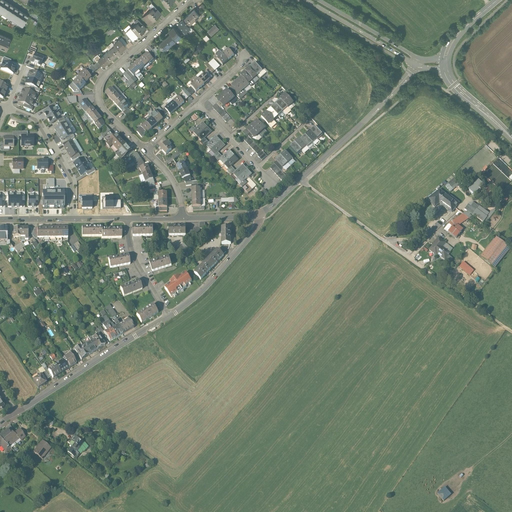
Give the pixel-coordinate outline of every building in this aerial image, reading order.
[(3,0),(0,5),(0,11),(2,13),(8,3),(3,0)] [(160,13),(151,2),(148,5),(152,8),(142,17),(148,24),(160,13)] [(13,6),(8,3),(2,13),(7,16),(13,6)] [(11,19),(18,9),(13,6),(7,16),(11,19)] [(23,12),(18,9),(11,19),(16,22),(23,12)] [(189,14),(194,20),(199,15),(200,16),(200,15),(195,10),(194,9),(189,14)] [(23,12),(16,22),(21,25),(28,15),(23,12)] [(183,19),(189,25),(194,20),(189,14),(184,19),(183,19)] [(183,19),(178,23),(181,26),(185,30),(186,31),(191,27),(189,25),(183,19)] [(140,26),(137,23),(136,23),(131,27),(138,35),(143,30),(140,26)] [(218,28),(215,24),(207,31),(210,35),(218,28)] [(138,35),(131,27),(130,26),(125,31),(131,39),(132,40),(138,35)] [(176,30),(174,27),(169,32),(171,34),(176,40),(181,35),(180,34),(176,30)] [(131,39),(125,31),(122,33),(124,35),(129,40),(129,41),(131,39)] [(0,46),(6,49),(10,39),(0,34),(0,46)] [(176,40),(171,34),(165,38),(171,44),(176,40)] [(165,49),(171,44),(165,38),(160,43),(165,49),(166,49),(165,49)] [(125,46),(119,39),(113,44),(120,51),(125,46)] [(120,51),(113,44),(112,42),(106,47),(109,50),(114,56),(119,51),(120,51)] [(228,50),(232,54),(237,50),(233,45),(228,50)] [(36,50),(31,48),(27,56),(33,58),(34,54),(36,50)] [(109,61),(114,56),(109,50),(103,55),(103,54),(103,55),(108,61),(109,61)] [(223,55),(228,61),(233,56),(234,56),(232,54),(228,50),(223,55)] [(34,54),(33,58),(31,63),(40,67),(44,58),(34,54)] [(108,61),(103,55),(100,57),(97,54),(93,57),(96,61),(98,60),(98,61),(102,65),(103,66),(103,65),(108,61)] [(139,62),(144,68),(149,63),(150,65),(154,61),(149,56),(147,54),(139,62)] [(228,61),(223,55),(218,59),(217,59),(217,60),(223,66),(223,65),(228,61)] [(255,64),(262,71),(265,69),(257,61),(255,64)] [(133,67),(138,73),(139,73),(144,68),(139,62),(133,67),(133,66),(133,67)] [(1,70),(13,75),(16,68),(9,65),(3,63),(1,70)] [(250,68),(257,76),(262,71),(255,64),(250,68)] [(217,69),(213,65),(208,69),(212,73),(217,69)] [(90,66),(84,71),(89,77),(93,73),(89,69),(91,67),(90,66)] [(74,73),(77,76),(78,77),(84,71),(81,67),(74,73)] [(138,73),(133,67),(128,71),(129,73),(133,77),(134,78),(135,76),(136,77),(140,74),(139,73),(138,73)] [(245,72),(252,80),(257,76),(250,68),(245,72)] [(77,76),(79,78),(84,84),(90,78),(91,78),(89,77),(84,71),(78,77),(77,76)] [(28,77),(27,78),(41,84),(43,78),(43,77),(38,75),(30,72),(29,73),(28,77)] [(242,78),(249,86),(250,88),(255,83),(252,80),(245,72),(240,77),(242,78)] [(204,74),(199,79),(204,85),(209,80),(210,80),(204,74)] [(41,84),(27,78),(25,84),(32,87),(38,90),(38,89),(41,84)] [(84,84),(79,78),(78,79),(78,80),(76,82),(75,82),(72,84),(68,87),(73,93),(74,94),(78,93),(79,92),(79,91),(85,85),(84,84)] [(237,82),(244,90),(249,86),(242,78),(237,82)] [(204,85),(199,79),(193,84),(190,86),(191,87),(195,92),(196,92),(198,90),(199,90),(204,85)] [(239,95),(244,90),(237,82),(232,87),(239,95)] [(0,90),(6,93),(8,87),(0,83),(0,90)] [(193,93),(195,92),(191,87),(186,91),(190,95),(193,93),(193,94),(193,93)] [(23,90),(20,96),(33,101),(36,95),(30,93),(23,90)] [(113,102),(119,97),(114,92),(114,91),(108,97),(113,102)] [(222,95),(229,103),(234,99),(227,91),(222,95)] [(229,103),(222,95),(217,100),(219,102),(223,106),(224,108),(229,103)] [(18,102),(24,105),(31,108),(31,107),(33,101),(20,96),(18,102)] [(285,96),(281,101),(288,109),(293,104),(285,96)] [(124,102),(119,97),(113,102),(118,108),(117,108),(118,108),(122,112),(128,107),(124,102)] [(184,103),(179,97),(178,97),(173,102),(179,108),(184,103)] [(170,115),(179,108),(173,102),(170,99),(167,102),(170,105),(165,109),(162,111),(166,115),(168,113),(170,115)] [(79,105),(85,114),(92,109),(85,100),(79,105)] [(281,101),(276,105),(283,113),(288,109),(281,101)] [(276,105),(271,110),(278,117),(283,113),(276,105)] [(43,113),(47,119),(57,113),(54,107),(51,109),(43,113)] [(92,109),(85,114),(86,114),(90,120),(96,115),(92,109)] [(161,118),(163,116),(160,112),(157,109),(155,111),(161,118)] [(271,110),(266,114),(274,122),(278,117),(271,110)] [(150,116),(158,124),(163,120),(161,118),(155,111),(150,116)] [(47,119),(51,125),(58,121),(61,119),(57,113),(47,119)] [(266,114),(261,119),(269,126),(274,122),(266,114)] [(101,120),(96,115),(90,120),(94,125),(94,126),(98,131),(102,128),(105,126),(101,121),(101,120)] [(146,123),(152,129),(157,124),(158,125),(158,124),(150,116),(145,120),(147,122),(146,123)] [(274,122),(269,126),(272,130),(277,125),(274,122)] [(57,136),(69,129),(66,123),(54,129),(56,132),(55,133),(57,136)] [(152,129),(146,123),(141,128),(137,132),(142,138),(146,134),(147,134),(146,134),(152,129)] [(207,128),(203,123),(195,130),(193,133),(197,138),(207,128)] [(257,123),(252,127),(260,135),(265,131),(257,123)] [(260,135),(252,127),(247,132),(250,135),(254,139),(255,140),(260,135)] [(212,133),(207,128),(197,138),(202,142),(202,143),(205,140),(212,133)] [(310,132),(317,140),(322,136),(315,128),(310,132)] [(72,135),(69,129),(57,136),(59,139),(60,138),(61,141),(72,135)] [(104,139),(110,132),(108,129),(105,131),(101,136),(104,139)] [(108,143),(114,137),(110,132),(104,139),(108,143)] [(305,137),(313,145),(317,140),(310,132),(305,137)] [(119,152),(126,146),(128,144),(126,143),(124,144),(122,142),(123,142),(117,135),(114,137),(108,143),(106,145),(110,149),(113,146),(115,149),(116,148),(118,150),(117,151),(119,152)] [(33,147),(33,136),(27,136),(21,136),(21,137),(22,147),(33,147)] [(301,141),(307,148),(308,149),(313,145),(305,137),(301,141)] [(4,148),(13,148),(13,140),(13,138),(4,138),(4,148)] [(211,152),(221,143),(216,138),(209,145),(206,147),(206,148),(211,152)] [(295,144),(302,152),(307,148),(301,141),(300,140),(295,144)] [(64,147),(67,153),(75,148),(72,142),(71,143),(64,147)] [(171,146),(168,142),(160,148),(166,155),(172,150),(169,147),(171,146)] [(225,148),(221,143),(211,152),(215,157),(218,154),(225,148)] [(302,152),(295,144),(290,149),(297,157),(302,152)] [(129,149),(126,146),(119,152),(115,156),(121,162),(127,157),(132,153),(132,152),(129,149)] [(67,153),(71,159),(78,155),(79,154),(75,148),(67,153)] [(180,151),(171,158),(172,158),(174,160),(173,160),(182,153),(180,151)] [(132,164),(134,163),(140,159),(137,154),(136,154),(133,152),(132,152),(132,153),(127,157),(128,159),(131,157),(133,160),(132,161),(132,164)] [(224,166),(234,157),(230,152),(222,159),(219,162),(220,162),(224,166)] [(281,158),(288,165),(292,161),(285,153),(281,158)] [(239,162),(234,157),(224,166),(229,171),(232,169),(239,162)] [(77,171),(87,165),(88,164),(85,158),(79,161),(73,165),(77,171)] [(288,165),(281,158),(276,162),(276,163),(283,170),(288,165)] [(140,169),(145,167),(140,159),(134,163),(138,170),(140,169)] [(23,170),(22,161),(13,161),(13,164),(12,164),(12,168),(13,168),(13,170),(16,170),(16,171),(20,171),(20,170),(23,170)] [(47,161),(37,161),(37,171),(47,171),(47,167),(47,161)] [(177,166),(180,173),(187,170),(184,163),(185,163),(177,166)] [(280,172),(283,170),(276,163),(274,165),(276,168),(278,170),(280,172)] [(483,173),(501,191),(510,182),(492,164),(483,173)] [(77,171),(81,177),(86,174),(90,171),(87,165),(77,171)] [(143,176),(150,173),(148,166),(145,167),(140,169),(143,176)] [(238,181),(248,171),(243,166),(236,173),(233,176),(238,181)] [(190,177),(187,170),(180,173),(182,179),(182,180),(184,179),(186,183),(192,182),(190,177)] [(252,176),(248,171),(238,181),(242,186),(245,183),(249,180),(252,176)] [(154,181),(150,173),(143,176),(140,177),(143,184),(148,182),(149,185),(154,183),(154,181)] [(462,183),(457,177),(448,184),(454,190),(462,183)] [(54,180),(48,180),(48,187),(45,187),(45,189),(46,189),(46,191),(49,191),(49,189),(54,189),(54,180)] [(256,187),(251,182),(247,185),(243,189),(248,195),(256,187)] [(484,189),(478,183),(470,192),(475,198),(484,189)] [(265,192),(260,196),(264,200),(269,196),(265,192)] [(433,206),(439,211),(442,206),(448,210),(447,211),(451,213),(453,212),(455,210),(454,209),(455,209),(458,204),(455,201),(454,203),(446,196),(441,192),(440,193),(439,192),(428,201),(432,206),(433,206)] [(64,193),(43,193),(43,208),(64,208),(64,193)] [(113,198),(102,198),(102,210),(113,209),(113,201),(113,198)] [(92,199),(81,200),(82,209),(92,209),(92,199)] [(468,205),(465,210),(467,212),(472,216),(485,225),(488,220),(486,218),(477,211),(479,208),(473,204),(471,207),(468,205)] [(463,215),(448,225),(454,229),(456,226),(457,226),(472,216),(467,212),(463,215)] [(448,225),(444,230),(456,239),(463,230),(457,226),(456,226),(454,229),(448,225)] [(142,228),(133,228),(133,237),(153,237),(153,227),(145,227),(142,227),(142,228)] [(186,227),(169,227),(169,236),(186,236),(186,231),(186,227)] [(91,228),(82,228),(82,237),(102,237),(102,230),(102,228),(93,228),(91,228)] [(231,228),(222,228),(222,245),(231,245),(231,228)] [(17,238),(20,238),(20,229),(13,229),(14,233),(12,233),(12,235),(14,235),(14,238),(17,238)] [(102,239),(121,239),(121,230),(113,230),(113,229),(110,229),(110,230),(102,230),(102,237),(102,239)] [(438,238),(429,251),(436,256),(437,255),(445,260),(450,253),(442,248),(445,244),(438,238)] [(509,249),(496,239),(481,258),(494,268),(509,249)] [(17,253),(24,248),(21,244),(14,249),(17,253)] [(188,248),(184,244),(175,251),(179,256),(188,248)] [(453,249),(445,244),(442,248),(450,253),(453,249)] [(206,262),(213,268),(224,256),(217,250),(206,262)] [(117,258),(109,260),(110,269),(130,265),(128,256),(120,258),(117,258)] [(158,261),(150,263),(152,272),(171,266),(169,258),(160,260),(158,261)] [(76,271),(83,266),(79,262),(73,266),(76,271)] [(194,274),(201,280),(213,268),(206,262),(194,274)] [(474,272),(464,264),(460,269),(470,277),(474,272)] [(192,281),(186,273),(179,277),(176,279),(175,278),(173,280),(170,283),(171,284),(165,288),(171,297),(177,292),(178,293),(181,291),(181,290),(182,289),(183,290),(186,287),(185,286),(192,281)] [(142,290),(138,281),(131,284),(128,285),(128,286),(120,289),(124,297),(142,290)] [(37,297),(43,293),(40,288),(34,292),(37,297)] [(158,312),(153,304),(146,308),(144,310),(137,314),(141,322),(158,312)] [(111,319),(116,315),(111,308),(106,311),(111,319)] [(134,327),(129,319),(124,322),(119,325),(116,320),(113,322),(117,326),(122,334),(134,327)] [(122,334),(117,326),(113,328),(113,327),(111,324),(108,326),(116,338),(122,334)] [(110,342),(116,338),(108,326),(105,329),(107,331),(108,332),(107,333),(105,333),(105,332),(103,333),(106,336),(105,337),(107,340),(108,339),(110,342)] [(97,350),(105,345),(98,335),(92,339),(93,341),(91,342),(97,350)] [(89,355),(97,350),(91,342),(83,347),(89,355)] [(81,360),(89,355),(83,347),(81,349),(80,347),(74,351),(77,355),(76,355),(79,359),(80,359),(81,360)] [(68,369),(76,364),(72,358),(70,354),(69,354),(66,356),(67,358),(63,360),(63,361),(68,369)] [(61,374),(68,369),(63,361),(61,363),(60,362),(58,364),(56,366),(61,374)] [(53,379),(61,374),(56,366),(48,371),(53,379)] [(38,388),(46,383),(44,379),(48,376),(45,372),(33,380),(38,388)] [(0,432),(0,437),(1,439),(2,440),(11,434),(10,433),(8,429),(1,434),(0,432)] [(4,443),(9,447),(15,441),(17,443),(21,440),(25,436),(20,429),(15,433),(13,432),(10,433),(11,434),(2,440),(3,441),(4,443)] [(0,445),(1,445),(6,452),(11,448),(9,447),(4,443),(3,441),(2,440),(1,439),(0,437),(0,445)] [(77,453),(83,446),(75,439),(71,443),(74,445),(68,452),(76,458),(79,455),(77,453)] [(51,448),(43,442),(34,453),(40,458),(46,451),(48,452),(51,448)] [(31,456),(25,451),(21,456),(27,461),(31,456)] [(443,502),(450,495),(442,487),(435,493),(443,502)]
